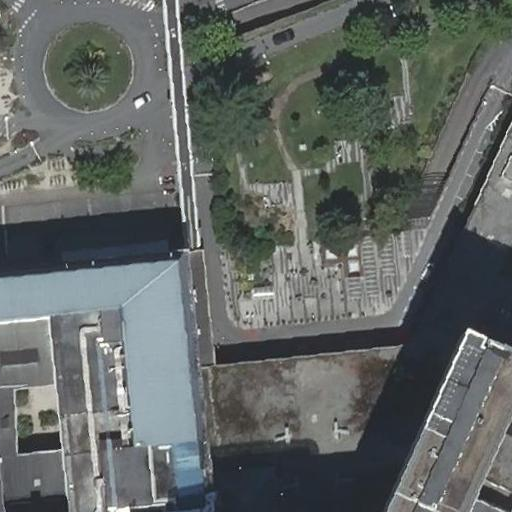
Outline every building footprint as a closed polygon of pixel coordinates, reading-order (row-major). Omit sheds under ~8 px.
[(188,263),(201,386),(211,385),(197,262),(183,104),(173,0),(159,0),(168,104),(182,264),(188,263)] [(511,410),(481,481),(511,494),(511,147),(417,363),(351,511),(383,511),(460,338),(511,360),(511,410)] [(214,511),(201,386),(188,263),(182,264),(0,282),(0,511),(214,511)] [(466,511),(481,481),(511,410),(511,360),(460,338),(383,511),(466,511)] [(351,511),(417,363),(230,383),(211,385),(201,386),(214,511),(351,511)] [(511,511),(511,494),(481,481),(466,511),(511,511)]
